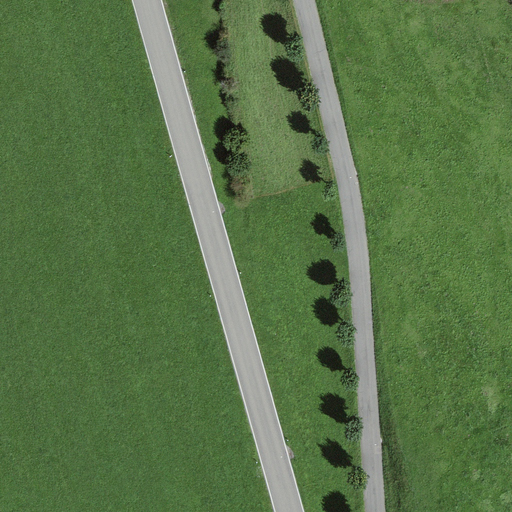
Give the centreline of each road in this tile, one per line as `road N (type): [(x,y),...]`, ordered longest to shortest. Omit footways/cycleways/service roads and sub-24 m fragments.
road 1 (tertiary): [(289,511),(145,0)]
road 2 (unclassified): [(375,511),(358,248),(305,0)]
